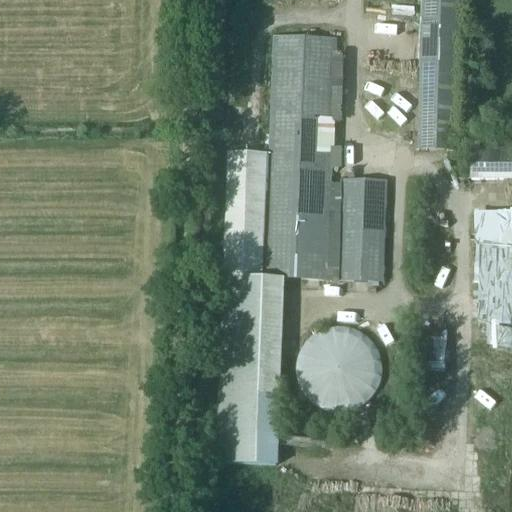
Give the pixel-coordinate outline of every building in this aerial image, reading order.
[(458,0),(420,0),(420,26),(458,27),(458,0)] [(325,281),(330,179),(336,38),(272,35),(267,155),(262,278),(284,279),(325,281)] [(415,150),(454,151),(457,46),(419,44),(415,150)] [(267,155),(227,153),(222,276),(216,465),(278,467),(284,279),(262,278),(267,155)] [(511,176),(511,165),(473,166),(473,178),(511,176)] [(337,281),(380,283),(385,181),(341,179),(337,281)] [(511,223),(475,224),(474,322),(487,322),(487,354),(511,353),(511,223)] [(380,383),(381,377),(381,371),(381,365),(380,359),(377,354),(374,348),(371,343),(367,339),(362,336),(357,333),(351,331),(345,329),(339,329),(333,329),(327,330),(322,332),(316,335),(311,338),(307,342),(303,347),(300,352),(298,358),(296,363),(296,369),(296,375),(297,381),(298,387),(301,392),(304,397),(308,402),(313,406),(318,409),(323,412),(329,413),(335,414),(341,414),(347,414),(352,412),(358,410),(363,407),(368,403),(372,399),(375,394),(378,388),(380,383)] [(452,365),(453,338),(422,337),(418,457),(448,458),(451,365),(452,365)]
